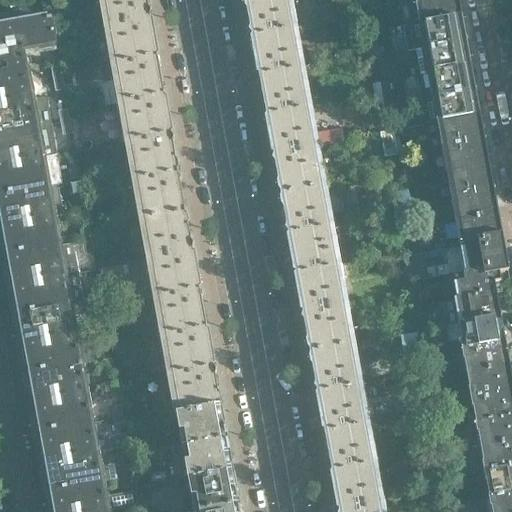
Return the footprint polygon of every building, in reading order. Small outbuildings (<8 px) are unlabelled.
[(149,19),(145,0),(103,0),(108,27),(149,19)] [(292,29),(286,0),(243,0),(251,37),(292,29)] [(461,16),(457,0),(413,0),(418,23),(461,16)] [(470,65),(461,16),(418,23),(427,73),(470,65)] [(157,58),(149,19),(108,27),(115,66),(157,58)] [(55,46),(54,37),(51,21),(2,29),(9,65),(23,63),(21,52),(55,46)] [(9,65),(2,29),(0,29),(0,74),(24,70),(23,63),(9,65)] [(299,69),(292,29),(251,37),(258,76),(299,69)] [(164,97),(157,58),(115,66),(122,105),(164,97)] [(479,118),(470,65),(427,73),(434,112),(439,111),(441,125),(479,118)] [(306,108),(299,69),(258,76),(265,116),(306,108)] [(0,105),(30,100),(24,70),(0,74),(0,105)] [(62,82),(61,76),(60,70),(51,72),(53,84),(62,82)] [(63,90),(62,82),(53,84),(54,92),(63,90)] [(171,136),(164,97),(122,105),(129,144),(171,136)] [(0,135),(35,129),(30,100),(0,105),(0,135)] [(313,148),(306,108),(265,116),(272,155),(313,148)] [(69,123),(68,115),(67,111),(58,113),(60,124),(69,123)] [(484,142),(479,118),(441,125),(444,139),(439,139),(441,150),(484,142)] [(71,135),(69,123),(60,124),(63,136),(71,135)] [(0,165),(41,159),(35,129),(0,135),(0,165)] [(178,175),(171,136),(129,144),(136,183),(178,175)] [(488,167),(484,142),(441,150),(443,160),(448,159),(450,174),(488,167)] [(320,187),(313,148),(272,155),(280,195),(320,187)] [(0,196),(46,188),(41,159),(0,165),(0,196)] [(493,192),(488,167),(450,174),(453,188),(448,189),(450,200),(493,192)] [(80,182),(78,170),(69,172),(71,184),(80,182)] [(185,214),(178,175),(136,183),(143,222),(185,214)] [(82,194),(80,182),(71,184),(73,196),(82,194)] [(328,227),(320,187),(280,195),(287,234),(328,227)] [(51,218),(46,188),(0,196),(0,203),(4,226),(51,218)] [(497,216),(493,192),(450,200),(452,211),(457,210),(459,222),(497,216)] [(192,253),(185,214),(143,222),(150,261),(192,253)] [(502,244),(497,216),(459,222),(462,237),(457,238),(459,248),(464,247),(482,243),(482,248),(502,244)] [(57,247),(51,218),(4,226),(9,256),(57,247)] [(335,266),(328,227),(287,234),(294,274),(335,266)] [(91,240),(89,231),(89,228),(80,230),(82,242),(91,240)] [(93,252),(91,240),(82,242),(84,254),(93,252)] [(506,266),(502,244),(482,248),(482,243),(464,247),(466,261),(462,262),(464,274),(506,266)] [(62,277),(57,247),(9,256),(15,285),(62,277)] [(199,292),(192,253),(150,261),(157,299),(199,292)] [(342,306),(335,266),(294,274),(301,313),(342,306)] [(501,293),(500,283),(509,281),(506,266),(464,274),(463,274),(464,281),(455,283),(459,300),(495,294),(501,293)] [(67,306),(62,277),(15,285),(20,315),(67,306)] [(102,300),(99,288),(91,290),(93,302),(102,300)] [(206,331),(199,292),(157,299),(164,338),(206,331)] [(495,294),(459,300),(458,301),(460,314),(455,315),(457,325),(462,324),(483,320),(484,325),(500,322),(495,294)] [(104,312),(102,300),(93,302),(95,313),(104,312)] [(73,336),(67,306),(20,315),(26,344),(73,336)] [(349,345),(342,306),(301,313),(308,353),(349,345)] [(508,366),(504,344),(500,322),(484,325),(483,320),(462,324),(465,340),(460,341),(463,359),(468,358),(471,373),(508,366)] [(213,370),(206,331),(164,338),(171,377),(213,370)] [(78,365),(73,336),(26,344),(31,374),(78,365)] [(356,384),(349,345),(308,353),(316,392),(356,384)] [(112,359),(110,348),(110,347),(101,349),(104,361),(112,359)] [(115,371),(112,359),(104,361),(106,372),(115,371)] [(84,395),(78,365),(31,374),(36,403),(84,395)] [(511,389),(511,385),(509,368),(508,366),(471,373),(473,387),(468,388),(469,398),(511,389)] [(221,408),(213,370),(171,377),(178,416),(221,408)] [(364,424),(356,384),(316,392),(323,431),(364,424)] [(511,441),(511,389),(469,398),(471,407),(477,406),(480,422),(474,423),(476,433),(481,432),(484,446),(511,441)] [(89,424),(84,395),(36,403),(42,433),(89,424)] [(123,418),(121,406),(112,408),(114,420),(123,418)] [(227,441),(221,408),(178,416),(181,433),(185,432),(188,448),(227,441)] [(125,430),(125,426),(123,418),(114,420),(116,431),(125,430)] [(146,456),(140,423),(125,426),(125,430),(131,459),(146,456)] [(94,454),(89,424),(42,433),(47,462),(94,454)] [(371,463),(364,424),(323,431),(330,470),(371,463)] [(232,474),(227,441),(188,448),(192,471),(188,471),(190,481),(232,474)] [(511,491),(511,441),(484,446),(487,461),(481,462),(485,480),(490,479),(493,495),(511,491)] [(100,483),(94,454),(47,462),(53,492),(100,483)] [(378,502),(371,463),(330,470),(337,510),(378,502)] [(134,477),(132,465),(123,467),(125,479),(134,477)] [(205,511),(238,506),(232,474),(190,481),(192,491),(196,490),(199,511),(205,511)] [(136,489),(134,477),(125,479),(127,490),(136,489)] [(105,511),(100,483),(53,492),(56,511),(105,511)] [(511,511),(511,491),(493,495),(487,496),(489,506),(495,505),(496,511),(511,511)] [(379,511),(378,502),(337,510),(337,511),(379,511)]
